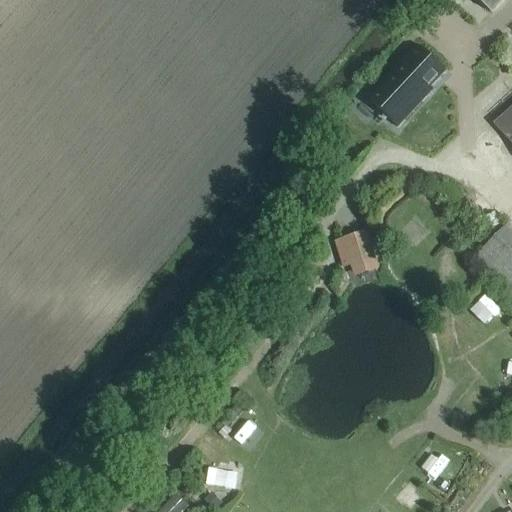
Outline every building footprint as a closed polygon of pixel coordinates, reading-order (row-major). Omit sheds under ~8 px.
[(475,0),(490,14),(503,0),(475,0)] [(412,52),(365,108),(397,135),(431,95),(427,92),(441,77),(412,52)] [(450,130),(500,85),(478,60),(428,106),(450,130)] [(511,104),(492,122),(511,144),(511,104)] [(474,255),(511,296),(511,232),(506,226),(474,255)] [(366,233),(334,243),(342,269),(350,266),(354,278),(378,271),(366,233)] [(250,419),(234,437),(249,451),(265,433),(250,419)] [(226,427),(218,434),(223,439),(231,432),(226,427)] [(436,480),(449,461),(441,455),(427,474),(436,480)] [(445,480),(438,489),(444,493),(451,484),(445,480)] [(212,511),(214,511),(222,506),(211,494),(203,502),(212,511)]
